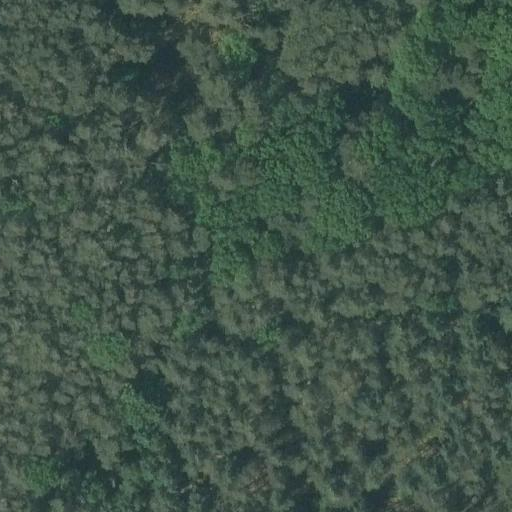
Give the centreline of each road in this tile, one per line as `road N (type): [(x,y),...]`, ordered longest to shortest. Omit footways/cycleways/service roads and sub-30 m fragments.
road 1 (track): [(511,283),(193,321)]
road 2 (track): [(193,321),(170,322),(134,342),(22,511)]
